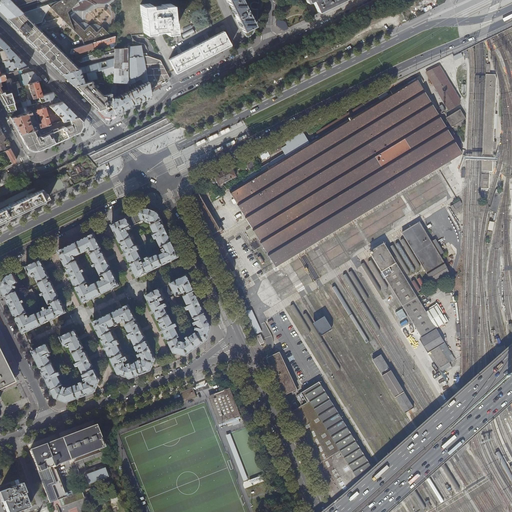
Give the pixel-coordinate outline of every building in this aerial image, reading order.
[(0,0),(0,9),(6,7),(14,5),(25,1),(28,0),(0,0)] [(62,0),(51,4),(47,5),(50,7),(60,17),(62,17),(64,21),(64,22),(67,21),(69,26),(74,31),(86,43),(87,42),(87,44),(91,43),(92,43),(112,36),(106,31),(103,31),(101,32),(98,32),(96,32),(93,31),(91,30),(89,29),(87,28),(84,30),(66,13),(72,8),(73,12),(75,11),(81,11),(83,11),(85,10),(87,9),(93,5),(95,4),(96,4),(99,4),(102,4),(106,3),(110,1),(111,0),(62,0)] [(227,0),(230,4),(242,29),(245,36),(246,36),(246,37),(247,37),(248,37),(250,37),(250,36),(251,36),(252,35),(253,34),(254,32),(255,30),(256,28),(256,27),(257,23),(257,22),(258,9),(256,9),(253,9),(252,8),(251,7),(251,6),(250,5),(251,5),(251,4),(252,3),(255,2),(258,2),(258,0),(227,0)] [(305,0),(307,2),(311,0),(312,0),(318,12),(322,9),(334,4),(341,0),(305,0)] [(142,16),(144,33),(153,32),(153,30),(157,30),(164,29),(164,33),(174,32),(173,20),(172,20),(170,4),(162,5),(162,6),(150,7),(150,4),(140,5),(141,16),(142,16)] [(6,7),(0,9),(0,12),(1,13),(11,23),(11,21),(11,19),(12,18),(12,16),(14,16),(22,13),(17,8),(14,5),(6,7)] [(62,53),(50,41),(34,25),(41,22),(43,17),(45,13),(46,11),(50,7),(47,5),(39,7),(22,13),(14,16),(12,16),(12,18),(11,19),(11,21),(11,23),(13,26),(19,31),(19,32),(26,39),(31,44),(34,47),(41,54),(49,62),(55,68),(59,72),(61,74),(78,69),(71,62),(62,53)] [(276,20),(276,25),(280,28),(284,30),(288,28),(285,22),(283,21),(276,20)] [(169,60),(176,73),(186,68),(208,56),(230,45),(223,31),(208,39),(193,47),(180,54),(169,60)] [(92,43),(94,48),(114,42),(114,36),(112,36),(92,43)] [(0,50),(8,47),(6,45),(4,42),(0,38),(0,50)] [(71,55),(93,48),(91,43),(87,44),(71,49),(70,53),(70,54),(71,54),(71,55)] [(141,46),(127,47),(128,83),(128,85),(139,79),(141,80),(143,83),(128,91),(131,97),(129,98),(132,105),(135,104),(147,98),(150,96),(149,93),(149,89),(143,54),(141,46)] [(10,58),(10,57),(12,56),(16,55),(14,53),(8,47),(0,50),(0,61),(3,61),(8,59),(10,58)] [(113,74),(112,82),(128,83),(127,47),(115,49),(114,49),(113,58),(113,74)] [(147,54),(143,54),(149,89),(153,87),(169,79),(161,63),(160,60),(148,56),(147,54)] [(16,55),(12,56),(13,60),(8,61),(8,59),(3,61),(7,73),(14,71),(13,68),(18,66),(18,69),(27,66),(25,64),(16,55)] [(71,84),(73,86),(92,80),(113,74),(113,58),(78,69),(61,74),(71,84)] [(426,73),(449,111),(460,104),(461,100),(440,65),(426,73)] [(14,71),(7,73),(4,74),(5,78),(18,74),(17,70),(14,71)] [(24,85),(28,84),(37,81),(41,80),(39,78),(38,77),(35,74),(32,71),(21,74),(24,85)] [(344,120),(341,122),(384,201),(463,154),(438,112),(444,108),(428,83),(430,82),(424,73),(388,94),(386,91),(378,96),(378,95),(348,113),(347,111),(341,115),(344,120)] [(481,171),(492,172),(497,79),(495,75),(486,74),(481,171)] [(8,90),(17,87),(19,86),(18,81),(11,83),(9,78),(5,79),(8,90)] [(92,80),(73,86),(76,88),(78,91),(82,95),(88,101),(94,107),(97,110),(111,106),(112,93),(103,96),(103,95),(95,87),(94,87),(94,86),(93,85),(92,80)] [(37,81),(28,84),(32,98),(36,97),(42,95),(37,81)] [(116,83),(112,83),(111,106),(114,113),(125,108),(132,105),(129,98),(131,97),(128,91),(117,97),(113,97),(113,95),(116,95),(116,83)] [(17,87),(8,90),(1,92),(0,92),(0,99),(1,101),(5,108),(7,113),(19,109),(23,108),(21,102),(20,98),(18,90),(17,87)] [(42,95),(36,97),(38,103),(39,103),(58,97),(56,95),(53,92),(48,93),(42,95)] [(43,103),(44,107),(62,101),(59,98),(43,103)] [(29,100),(21,102),(23,108),(32,105),(30,99),(29,100)] [(62,101),(44,107),(41,108),(35,110),(35,112),(36,114),(39,113),(40,116),(39,116),(40,120),(41,120),(42,123),(39,123),(39,125),(40,128),(51,125),(46,109),(50,107),(57,115),(59,113),(60,115),(59,116),(61,118),(62,121),(69,119),(77,116),(75,114),(70,109),(64,103),(62,101)] [(39,103),(38,103),(32,105),(23,108),(19,109),(20,114),(35,110),(41,108),(39,103)] [(114,113),(111,106),(97,110),(99,112),(100,113),(103,115),(109,116),(110,115),(114,113)] [(35,112),(35,110),(20,114),(10,117),(14,124),(20,134),(38,128),(40,128),(39,125),(32,127),(28,114),(35,112)] [(446,118),(452,127),(466,119),(461,110),(446,118)] [(40,134),(38,128),(20,134),(23,141),(26,146),(28,149),(30,148),(37,149),(38,150),(40,150),(47,146),(56,142),(80,131),(79,129),(80,123),(82,121),(80,119),(77,116),(69,119),(71,124),(65,127),(65,126),(63,126),(58,128),(57,128),(53,130),(53,132),(51,133),(50,132),(36,138),(35,136),(40,134)] [(276,267),(384,201),(341,122),(309,142),(306,136),(303,132),(286,142),(286,141),(268,149),(271,154),(282,149),(285,153),(259,169),(258,168),(229,184),(232,189),(230,190),(276,267)] [(3,152),(10,165),(15,162),(16,159),(13,152),(10,148),(3,152)] [(259,153),(262,160),(270,156),(267,149),(259,153)] [(245,161),(249,171),(256,167),(252,158),(245,161)] [(217,180),(219,186),(237,177),(232,166),(223,171),(214,175),(217,180)] [(482,174),(480,198),(484,198),(485,191),(487,191),(487,188),(489,188),(490,174),(482,174)] [(0,221),(48,198),(45,193),(44,193),(42,189),(32,194),(30,191),(29,193),(29,194),(28,194),(29,195),(14,203),(13,200),(11,201),(11,203),(10,203),(11,204),(0,209),(0,221)] [(207,227),(210,235),(221,230),(199,191),(192,195),(207,227)] [(490,210),(496,212),(502,194),(495,192),(490,210)] [(449,204),(459,222),(462,220),(462,204),(460,200),(453,205),(452,203),(449,204)] [(448,231),(455,243),(461,239),(461,233),(445,206),(428,217),(430,220),(426,223),(436,238),(448,231)] [(158,213),(147,209),(144,210),(131,216),(115,224),(112,225),(117,235),(121,243),(122,243),(124,246),(122,247),(126,253),(130,261),(131,261),(133,264),(132,265),(134,270),(138,277),(154,270),(168,262),(179,257),(176,251),(168,233),(163,223),(161,219),(158,213)] [(402,232),(434,286),(440,283),(436,276),(448,269),(445,264),(446,264),(420,221),(416,223),(411,227),(402,232)] [(68,270),(72,277),(75,285),(77,284),(78,288),(77,288),(84,303),(89,301),(109,290),(119,286),(112,271),(111,272),(109,268),(110,267),(107,260),(103,252),(102,253),(100,250),(102,249),(94,234),(85,239),(67,247),(59,252),(66,266),(68,266),(69,269),(68,270)] [(370,252),(422,338),(437,329),(436,328),(427,312),(385,243),(370,252)] [(443,249),(448,258),(457,252),(452,244),(443,249)] [(43,308),(45,311),(37,315),(36,314),(32,316),(32,317),(30,318),(29,317),(30,317),(29,315),(27,316),(27,317),(26,317),(25,314),(27,313),(22,303),(23,303),(25,303),(25,302),(24,300),(21,301),(17,292),(15,293),(14,289),(14,288),(17,289),(18,287),(15,286),(15,284),(18,283),(13,274),(6,277),(4,283),(2,289),(6,297),(7,296),(9,300),(8,300),(11,307),(15,315),(16,315),(18,317),(16,318),(20,326),(24,333),(32,330),(62,315),(66,313),(63,306),(60,299),(59,300),(57,297),(58,296),(54,288),(51,281),(50,282),(48,279),(50,279),(45,270),(41,260),(36,263),(26,268),(30,276),(33,275),(34,276),(33,276),(34,278),(35,277),(36,276),(37,279),(44,293),(41,295),(42,297),(42,296),(43,297),(45,296),(49,304),(52,303),(53,305),(50,307),(51,309),(50,310),(49,308),(48,309),(47,310),(45,307),(43,308)] [(184,296),(188,305),(186,306),(187,310),(190,309),(195,319),(195,318),(197,322),(194,323),(197,328),(196,330),(200,331),(200,333),(197,334),(196,333),(189,338),(188,337),(185,339),(187,342),(184,344),(184,343),(184,342),(181,342),(180,342),(180,343),(178,338),(180,337),(176,328),(178,327),(176,323),(174,324),(169,315),(165,308),(167,307),(166,304),(162,305),(160,302),(164,300),(163,298),(163,297),(159,289),(153,292),(146,295),(154,311),(159,320),(160,319),(162,323),(160,324),(164,331),(168,339),(169,338),(171,342),(169,342),(175,353),(181,354),(187,355),(208,339),(211,327),(209,321),(200,302),(187,275),(180,279),(171,283),(177,296),(178,297),(180,296),(179,295),(182,293),(182,292),(182,291),(183,293),(186,292),(188,295),(184,296)] [(29,290),(37,307),(40,305),(32,289),(29,290)] [(169,301),(173,308),(178,306),(175,299),(174,299),(170,292),(167,294),(170,301),(169,301)] [(107,347),(111,355),(112,355),(113,358),(112,359),(119,374),(125,376),(130,378),(151,371),(153,365),(155,359),(147,342),(146,342),(144,339),(146,339),(142,330),(139,324),(138,324),(136,321),(137,320),(131,306),(121,310),(100,320),(96,322),(102,337),(104,337),(105,340),(104,341),(107,347)] [(438,306),(427,312),(436,328),(447,321),(438,306)] [(314,323),(321,336),(325,334),(330,331),(333,329),(325,316),(322,318),(317,321),(314,323)] [(255,317),(249,320),(253,327),(256,334),(261,332),(255,317)] [(437,329),(422,338),(430,352),(445,343),(437,329)] [(84,379),(87,383),(84,384),(83,382),(80,383),(81,385),(77,386),(77,385),(72,387),(73,387),(69,389),(69,390),(68,390),(68,389),(67,389),(66,388),(65,387),(64,388),(63,389),(63,390),(61,389),(60,387),(63,386),(58,376),(60,375),(59,371),(56,372),(53,365),(55,364),(53,361),(51,362),(50,359),(48,357),(51,356),(50,353),(52,352),(48,344),(33,351),(37,360),(41,368),(43,368),(45,372),(43,372),(47,380),(50,387),(52,387),(54,390),(52,391),(55,398),(61,400),(67,402),(95,392),(97,386),(99,380),(94,370),(93,370),(92,369),(91,367),(93,366),(86,352),(84,352),(83,351),(83,349),(84,348),(75,330),(60,338),(65,346),(67,345),(68,347),(70,346),(72,349),(71,349),(72,352),(71,353),(72,356),(74,355),(78,362),(75,363),(77,367),(79,366),(84,375),(83,375),(85,379),(84,379)] [(430,352),(442,371),(451,365),(452,367),(455,362),(455,358),(445,343),(430,352)] [(0,389),(16,382),(12,374),(0,348),(0,389)] [(267,358),(285,395),(297,389),(280,352),(267,358)] [(372,360),(405,413),(410,410),(414,407),(381,354),(377,357),(372,360)] [(64,360),(72,377),(75,375),(67,359),(64,360)] [(334,502),(373,468),(320,381),(301,392),(307,402),(292,412),(294,415),(306,441),(316,463),(326,485),(332,497),(334,502)] [(181,392),(185,401),(196,397),(193,388),(181,392)] [(209,397),(221,426),(241,418),(231,393),(230,389),(220,393),(209,397)] [(60,504),(61,507),(80,500),(84,499),(84,497),(83,495),(81,491),(66,497),(55,469),(54,470),(53,467),(55,466),(55,465),(102,447),(94,426),(92,426),(79,431),(64,437),(63,437),(60,439),(56,440),(50,443),(36,448),(29,450),(37,471),(49,503),(59,500),(60,504)] [(231,433),(225,436),(242,482),(248,479),(231,433)] [(74,462),(75,466),(104,455),(105,455),(104,451),(74,462)] [(4,504),(6,511),(16,511),(18,511),(29,507),(25,498),(23,493),(25,493),(21,483),(12,487),(10,484),(6,485),(6,487),(0,490),(0,499),(1,502),(3,501),(4,504)]
